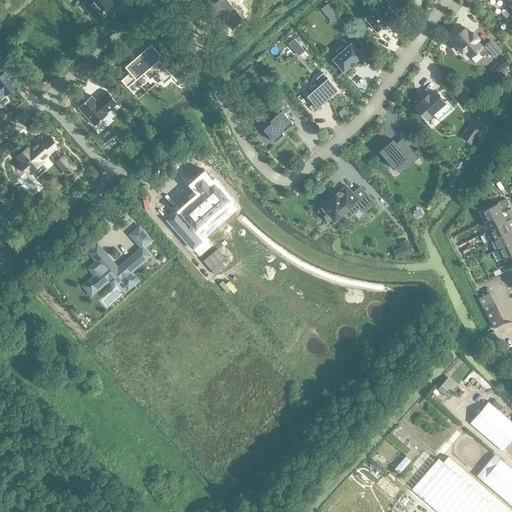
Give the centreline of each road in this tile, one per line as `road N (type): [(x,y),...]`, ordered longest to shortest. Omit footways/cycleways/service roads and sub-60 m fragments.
road 1 (residential): [(171,0),(251,152),(283,180),(370,108),(445,0)]
road 2 (residential): [(158,0),(0,138)]
